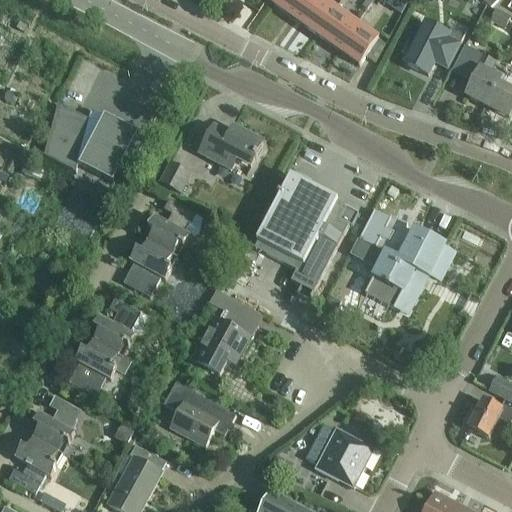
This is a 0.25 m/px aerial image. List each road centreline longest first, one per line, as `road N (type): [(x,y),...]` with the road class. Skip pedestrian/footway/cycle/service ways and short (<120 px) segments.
road 1 (tertiary): [(511,222),(422,182),(315,112),(214,75),(78,0)]
road 2 (residential): [(511,164),(381,120),(147,0)]
road 3 (residential): [(173,511),(368,372),(439,408)]
road 4 (residential): [(0,463),(142,197)]
road 5 (residential): [(439,408),(511,269)]
